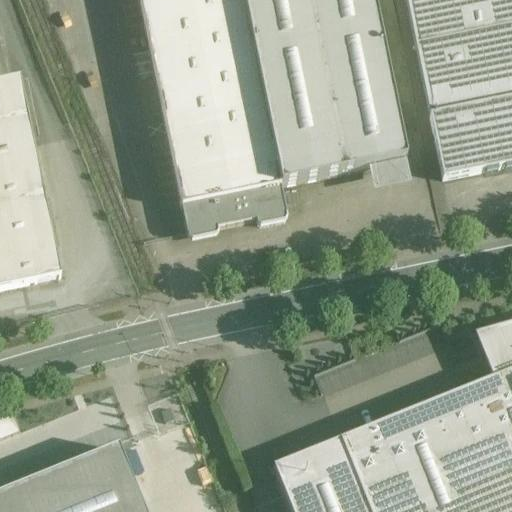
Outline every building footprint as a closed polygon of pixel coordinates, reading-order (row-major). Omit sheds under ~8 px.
[(240,0),(139,0),(181,211),(280,191),(240,0)] [(371,0),(240,0),(280,191),(405,165),(371,0)] [(511,0),(404,0),(430,121),(511,105),(511,0)] [(0,293),(63,281),(21,82),(0,86),(0,293)] [(511,105),(430,121),(442,185),(511,170),(511,105)] [(286,218),(280,191),(181,211),(187,239),(256,225),(258,229),(261,230),(282,225),(285,223),(286,218)] [(511,332),(511,329),(473,340),(490,383),(494,382),(478,342),(511,332)] [(511,376),(511,332),(478,342),(494,382),(490,383),(491,385),(511,376)] [(511,511),(511,376),(491,385),(272,472),(288,511),(511,511)] [(141,511),(118,453),(50,480),(62,511),(141,511)] [(62,511),(50,480),(0,500),(0,511),(62,511)]
